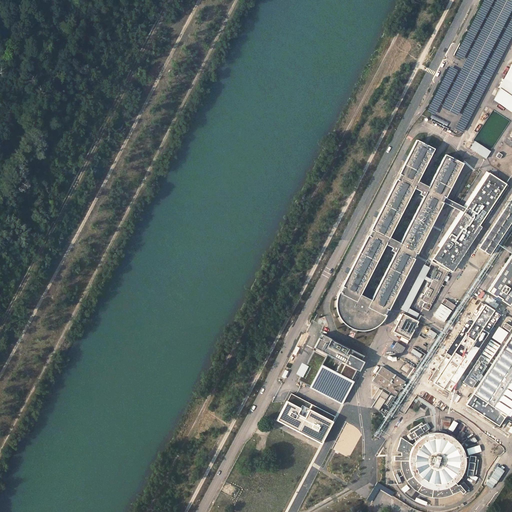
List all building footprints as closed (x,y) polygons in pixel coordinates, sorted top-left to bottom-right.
[(495,99),(511,111),(511,63),(506,77),(499,86),(501,88),(495,99)] [(491,152),(476,142),(472,149),(487,159),(491,152)] [(430,158),(413,149),(333,300),(350,310),(430,158)] [(362,316),(441,164),(430,158),(350,310),(362,316)] [(377,326),(458,173),(441,164),(362,316),(377,326)] [(441,267),(451,272),(485,223),(483,221),(507,185),(485,173),(429,261),(439,266),(441,267)] [(511,189),(475,244),(487,252),(511,215),(511,189)] [(511,295),(511,251),(486,291),(506,304),(511,295)] [(421,299),(423,300),(435,278),(441,267),(439,266),(433,277),(421,299)] [(423,300),(420,306),(424,308),(424,309),(429,311),(451,272),(441,267),(435,278),(423,300)] [(373,329),(377,326),(362,316),(350,310),(333,300),(333,301),(333,306),(333,310),(334,314),(335,317),(337,321),(339,324),(343,327),(346,329),(350,331),(353,332),(357,333),(362,333),(366,332),(369,331),(373,329)] [(445,300),(443,305),(453,311),(456,307),(445,300)] [(446,323),(453,311),(443,305),(441,303),(432,315),(446,323)] [(418,324),(401,316),(393,333),(408,341),(418,324)] [(431,330),(427,335),(434,340),(437,334),(431,330)] [(511,334),(466,404),(481,414),(479,416),(483,419),(485,417),(500,426),(511,407),(511,334)] [(364,356),(323,335),(321,339),(319,338),(314,347),(315,348),(306,365),(301,362),(295,374),(300,376),(298,380),(342,404),(354,381),(351,380),(356,369),(360,371),(365,362),(361,360),(364,356)] [(302,338),(294,353),(297,355),(305,339),(302,338)] [(492,339),(463,381),(472,387),(500,345),(492,339)] [(398,342),(394,348),(402,354),(406,348),(398,342)] [(383,367),(373,381),(397,397),(406,382),(383,367)] [(308,407),(332,419),(334,415),(289,392),(285,400),(299,408),(297,411),(304,414),(308,407)] [(273,417),(322,444),(333,420),(332,419),(308,407),(304,414),(297,411),(299,408),(285,400),(284,399),(273,417)] [(401,456),(395,456),(396,461),(402,461),(402,465),(403,469),(404,473),(405,476),(407,479),(409,483),(412,486),(414,488),(417,491),(421,493),(424,494),(428,496),(431,497),(435,497),(439,497),(443,497),(447,496),(450,495),(454,494),(457,492),(461,490),(464,493),(467,491),(461,484),(459,485),(457,482),(461,478),(463,474),(464,471),(468,472),(467,476),(474,477),(474,474),(477,474),(479,460),(476,460),(477,457),(471,456),(470,460),(466,459),(465,454),(463,449),(460,445),(459,443),(455,439),(451,437),(448,436),(446,435),(441,433),(436,433),(433,433),(431,434),(428,434),(426,431),(430,429),(426,424),(424,425),(422,422),(410,430),(411,434),(409,435),(413,440),(417,437),(419,440),(417,442),(415,444),(402,436),(397,450),(402,452),(401,456)]
